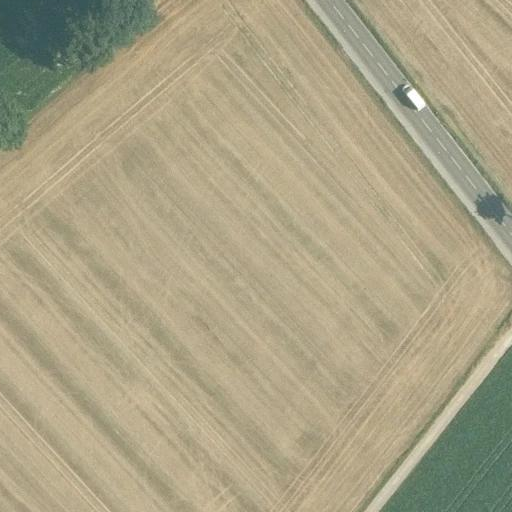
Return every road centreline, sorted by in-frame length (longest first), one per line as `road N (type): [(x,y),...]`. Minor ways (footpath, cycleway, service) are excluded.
road 1 (tertiary): [(511,228),(326,0)]
road 2 (track): [(402,511),(511,377)]
